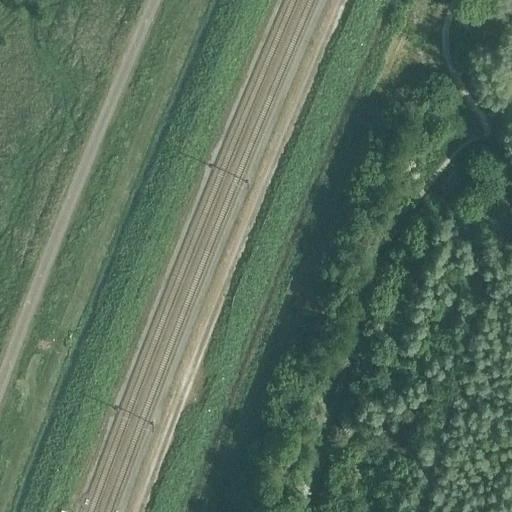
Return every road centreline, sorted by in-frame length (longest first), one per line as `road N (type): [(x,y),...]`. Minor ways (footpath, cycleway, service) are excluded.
road 1 (track): [(141,511),(347,0)]
road 2 (track): [(0,372),(144,0)]
road 3 (track): [(454,0),(437,49),(443,75),(484,126)]
